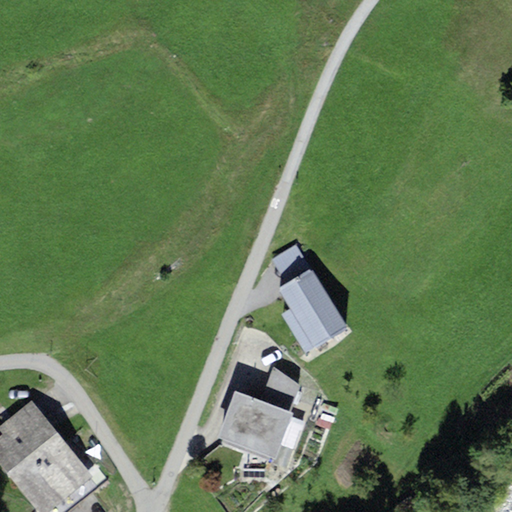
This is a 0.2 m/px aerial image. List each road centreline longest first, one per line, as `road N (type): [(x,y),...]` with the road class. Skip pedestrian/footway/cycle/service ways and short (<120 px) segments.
road 1 (unclassified): [(378,0),(342,46),(152,511)]
road 2 (residential): [(152,511),(56,370),(0,364)]
